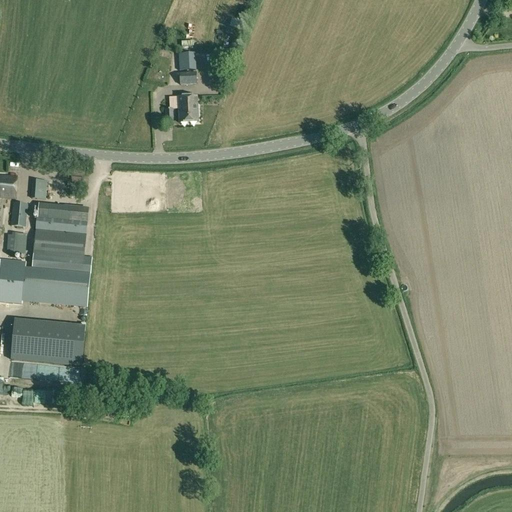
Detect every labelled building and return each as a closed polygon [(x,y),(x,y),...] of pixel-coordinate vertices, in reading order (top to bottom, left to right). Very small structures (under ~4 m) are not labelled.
[(232,19),(230,27),(242,30),(243,30),(245,22),(232,19)] [(195,55),(178,56),(179,71),(189,71),(189,73),(179,74),(180,86),(197,85),(195,55)] [(198,123),(197,97),(178,98),(179,124),(198,123)] [(173,119),(173,110),(165,110),(166,120),(173,119)] [(0,198),(15,200),(17,178),(0,177),(0,198)] [(47,182),(33,181),(32,200),(46,200),(47,182)] [(28,205),(13,204),(11,227),(26,228),(28,205)] [(23,302),(87,307),(91,260),(83,259),(88,211),(40,207),(34,270),(26,270),(23,302)] [(25,257),(26,237),(11,236),(8,278),(23,279),(25,257)]
